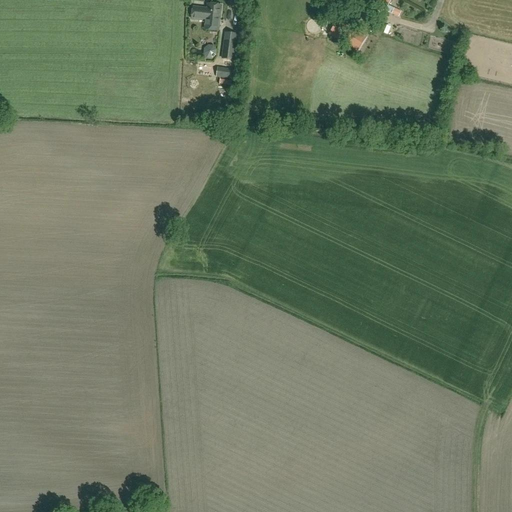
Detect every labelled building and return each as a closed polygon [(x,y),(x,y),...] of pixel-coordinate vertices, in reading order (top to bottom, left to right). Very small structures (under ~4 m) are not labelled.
[(373,0),(371,4),(385,12),(391,0),(373,0)] [(218,31),(221,6),(208,4),(207,9),(193,7),(192,19),(206,21),(204,29),(212,30),(212,33),(216,33),(218,31)] [(395,9),(393,16),(401,18),(404,12),(395,9)] [(365,38),(338,21),(330,33),(357,50),(365,38)] [(233,60),(235,44),(236,35),(226,33),(222,59),(233,60)] [(216,77),(233,79),(234,70),(218,68),(216,77)]
